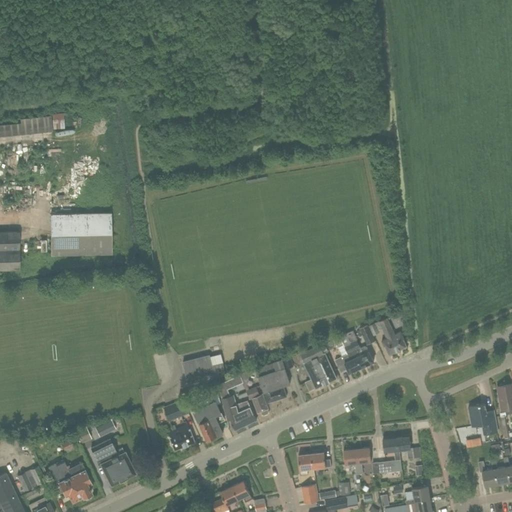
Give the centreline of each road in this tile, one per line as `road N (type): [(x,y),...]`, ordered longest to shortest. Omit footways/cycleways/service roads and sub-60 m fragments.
road 1 (secondary): [(104,511),(264,433)]
road 2 (secondary): [(264,433),(412,369)]
